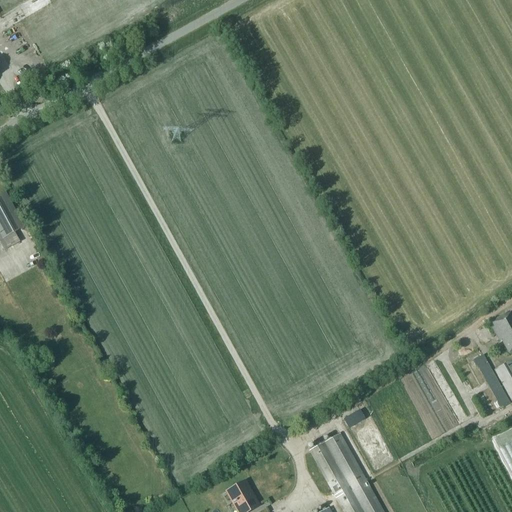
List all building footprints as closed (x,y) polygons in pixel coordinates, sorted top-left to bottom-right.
[(0,237),(1,240),(24,228),(4,192),(0,193),(0,237)] [(500,343),(501,342),(509,355),(511,352),(511,311),(507,315),(506,313),(488,323),(500,343)] [(459,369),(486,418),(508,406),(481,357),(459,369)] [(511,363),(510,359),(493,368),(511,403),(511,363)] [(309,451),(343,511),(382,511),(339,434),(309,451)] [(233,504),(236,502),(240,511),(247,511),(251,510),(251,509),(257,506),(249,492),(250,492),(245,482),(236,486),(227,492),(233,502),(232,502),(233,504)]
